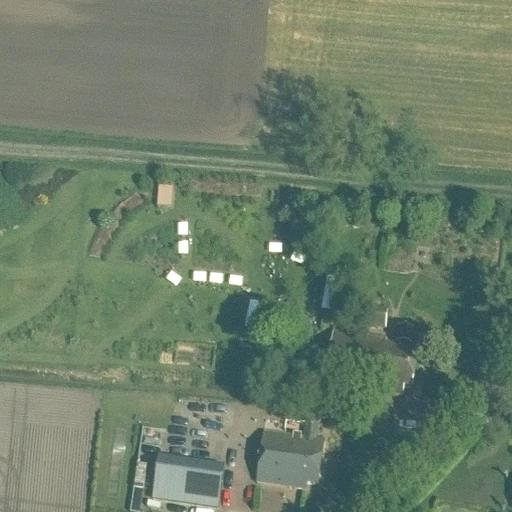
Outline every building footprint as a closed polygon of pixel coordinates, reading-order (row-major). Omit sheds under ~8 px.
[(390,316),(362,312),(359,332),(388,336),(390,316)] [(398,347),(413,348),(415,330),(399,329),(398,347)] [(326,390),(403,401),(404,393),(411,394),(416,360),(398,358),(399,351),(385,349),(386,345),(334,337),(326,390)] [(214,424),(212,439),(233,442),(235,428),(214,424)] [(264,435),(257,486),(305,492),(306,485),(316,487),(321,448),(313,447),(316,426),(307,424),(305,440),(264,435)] [(225,471),(158,461),(152,502),(219,511),(225,471)]
